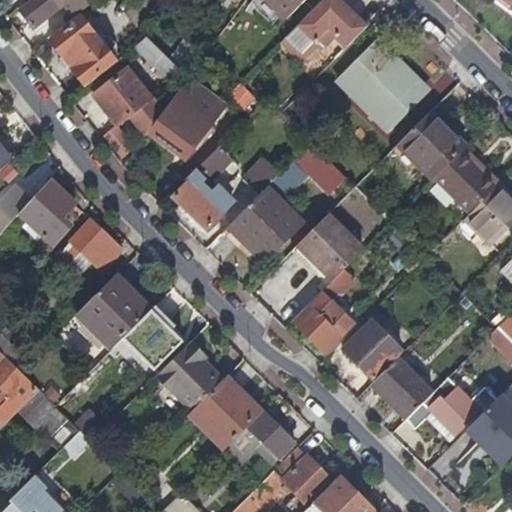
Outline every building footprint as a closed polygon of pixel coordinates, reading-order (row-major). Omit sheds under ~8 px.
[(34,0),(21,11),(32,25),(65,0),(34,0)] [(269,0),(288,18),(305,0),(269,0)] [(370,24),(345,0),(321,0),(283,39),(301,56),(320,38),(326,44),(336,35),(347,46),(370,24)] [(373,21),(351,0),(345,0),(370,24),(373,21)] [(511,0),(494,0),(511,12),(511,0)] [(94,36),(81,20),(51,43),(64,59),(64,58),(74,71),(73,72),(85,86),(115,63),(103,48),(94,36)] [(100,31),(94,36),(103,48),(115,63),(121,58),(116,52),(117,51),(117,49),(117,48),(117,46),(117,44),(116,42),(115,41),(114,41),(113,40),(112,39),(111,38),(110,38),(109,38),(108,37),(107,37),(106,37),(105,38),(100,31)] [(135,47),(179,91),(186,81),(188,78),(147,38),(135,47)] [(406,107),(427,85),(384,42),(345,83),(392,129),(410,112),(406,107)] [(150,100),(128,70),(94,96),(117,126),(150,100)] [(223,108),(186,81),(179,91),(154,124),(191,151),(223,108)] [(432,90),(427,85),(406,107),(410,112),(432,90)] [(78,102),(90,124),(101,118),(90,96),(78,102)] [(436,177),(465,148),(466,147),(431,112),(401,142),(436,177)] [(341,172),(311,143),(304,151),(334,180),(341,172)] [(0,173),(11,162),(0,148),(0,173)] [(501,183),(465,148),(436,177),(434,178),(470,214),(499,185),(501,183)] [(229,164),(216,151),(180,186),(183,188),(175,197),(208,230),(223,216),(222,215),(234,203),(219,189),(211,198),(200,185),(208,177),(213,181),(229,164)] [(278,173),(264,159),(243,180),(257,194),(278,173)] [(3,233),(11,241),(28,223),(54,247),(72,227),(64,220),(76,205),(51,181),(29,204),(3,233)] [(511,198),(499,185),(470,214),(465,219),(492,245),(511,225),(511,198)] [(302,223),(267,188),(230,225),(254,249),(253,251),(264,262),(302,223)] [(0,236),(3,233),(29,204),(17,192),(2,207),(0,205),(0,236)] [(336,211),(355,228),(365,216),(346,200),(336,211)] [(363,251),(328,216),(298,245),(333,281),(339,275),(363,251)] [(73,263),(82,253),(102,272),(123,250),(91,220),(71,243),(72,244),(63,254),(73,263)] [(0,253),(11,241),(3,233),(0,236),(0,253)] [(445,258),(437,250),(430,257),(437,265),(445,258)] [(511,261),(503,270),(511,278),(511,261)] [(153,309),(117,274),(114,277),(150,313),(153,309)] [(352,287),(339,275),(333,281),(325,288),(326,289),(295,321),(326,351),(353,322),(335,304),(352,287)] [(150,313),(114,277),(77,314),(113,350),(123,340),(133,330),(150,313)] [(134,331),(133,330),(123,340),(130,347),(144,333),(168,357),(195,331),(165,300),(134,331)] [(342,348),(375,381),(398,358),(403,353),(371,320),(342,348)] [(488,338),(511,361),(511,341),(498,328),(488,338)] [(4,336),(0,339),(0,350),(21,371),(30,361),(4,336)] [(211,361),(191,342),(156,377),(172,393),(174,391),(194,410),(224,380),(209,364),(211,361)] [(0,389),(20,410),(40,390),(38,388),(21,371),(0,350),(0,389)] [(434,393),(398,358),(375,381),(371,384),(407,420),(434,393)] [(191,413),(227,448),(261,413),(226,378),(224,380),(194,410),(191,413)] [(484,413),(449,378),(434,393),(407,420),(417,430),(428,418),(434,412),(456,434),(467,423),(471,426),(484,413)] [(46,380),(38,388),(40,390),(49,399),(56,407),(58,404),(65,398),(46,380)] [(58,404),(94,439),(106,427),(71,392),(65,398),(58,404)] [(29,419),(50,440),(70,420),(56,407),(49,399),(29,419)] [(246,438),(258,450),(264,444),(280,460),(297,443),(265,412),(248,429),(252,433),(246,438)] [(450,440),(456,434),(434,412),(428,418),(450,440)] [(70,420),(50,440),(61,451),(67,446),(81,431),(70,420)] [(466,460),(488,437),(475,424),(452,447),(466,460)] [(80,459),(94,445),(91,442),(81,431),(67,446),(80,459)] [(292,489),(310,506),(335,482),(299,447),(234,511),(257,511),(283,487),(289,493),(292,489)] [(5,511),(64,511),(43,490),(46,487),(35,477),(11,502),(13,504),(5,511)] [(308,511),(374,511),(376,511),(342,478),(308,511)] [(173,487),(155,505),(161,511),(163,511),(180,495),(173,487)] [(196,511),(180,495),(163,511),(196,511)]
